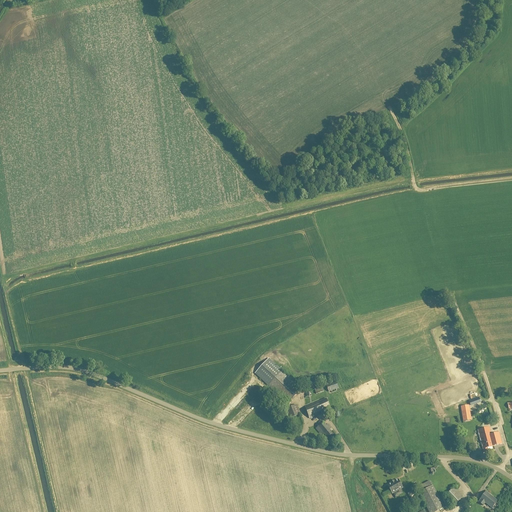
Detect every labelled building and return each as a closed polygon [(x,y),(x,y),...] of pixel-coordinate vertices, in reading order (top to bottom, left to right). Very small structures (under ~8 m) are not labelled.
[(268,359),(255,374),(288,405),(301,390),(268,359)] [(328,392),(338,389),(336,383),(327,386),(328,392)] [(503,407),(511,403),(511,398),(501,403),(503,407)] [(321,413),(330,409),(325,399),(313,404),(313,403),(305,407),(309,418),(321,413)] [(289,419),(302,414),(298,405),(286,410),(289,419)] [(463,422),(471,421),(469,406),(461,407),(463,422)] [(328,444),(335,438),(329,430),(331,428),(328,425),(326,427),(321,421),(316,425),(318,427),(316,429),(322,437),(324,435),(327,437),(325,439),(328,444)] [(478,431),(483,449),(484,453),(488,452),(487,448),(494,447),(494,446),(502,444),(499,433),(491,435),(489,428),(478,431)] [(402,488),(398,481),(394,483),(394,482),(391,483),(391,484),(388,486),(392,494),(402,488)] [(428,511),(437,511),(444,509),(433,486),(419,493),(428,511)] [(463,497),(454,488),(445,497),(453,506),(463,497)] [(425,509),(415,490),(407,494),(410,498),(411,497),(419,511),(425,509)] [(492,508),(497,502),(485,493),(480,499),(481,500),(479,502),(483,506),(485,503),(492,508)]
